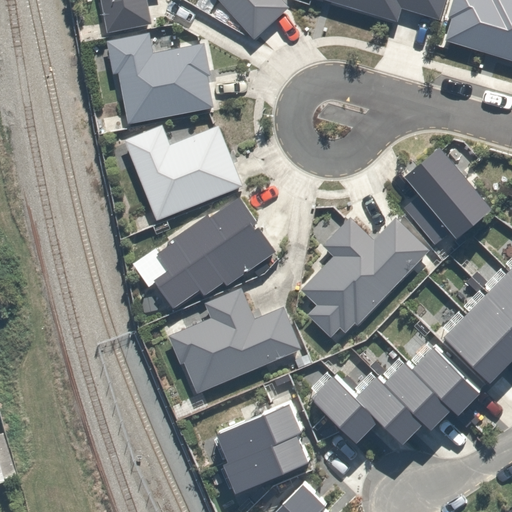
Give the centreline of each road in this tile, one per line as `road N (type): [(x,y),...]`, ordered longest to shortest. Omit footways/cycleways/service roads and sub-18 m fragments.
road 1 (residential): [(418,106),(390,122),(355,160),(320,162),(292,133),(296,99),(331,76),(373,93)]
road 2 (residential): [(511,447),(441,485),(402,493)]
